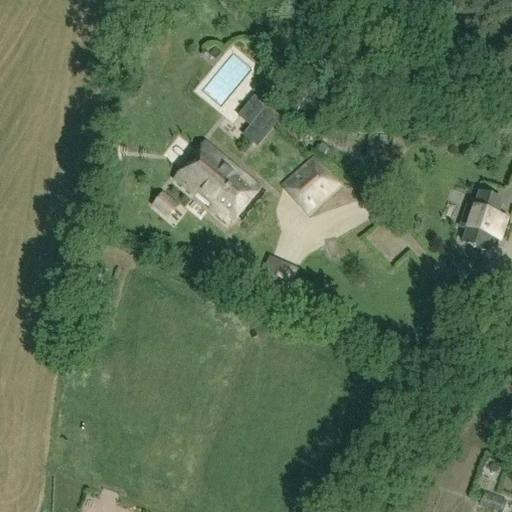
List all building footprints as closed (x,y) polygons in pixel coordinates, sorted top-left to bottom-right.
[(259,186),(203,142),(174,179),(230,224),(259,186)] [(307,217),(341,186),(314,156),(280,187),(307,217)] [(467,207),(459,230),(465,232),(461,246),(487,254),(491,242),(502,245),(509,220),(499,217),(503,203),(478,194),(473,209),(467,207)] [(153,207),(168,220),(177,209),(162,196),(153,207)] [(244,238),(246,265),(269,263),(267,236),(244,238)] [(465,283),(472,266),(459,261),(452,277),(465,283)]
